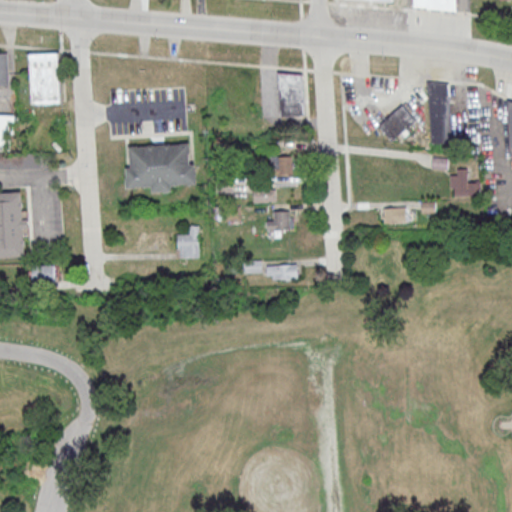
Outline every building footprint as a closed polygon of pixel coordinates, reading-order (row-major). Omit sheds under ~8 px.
[(412,0),(413,9),(456,10),(456,0),(412,0)] [(60,52),(30,52),(30,103),(60,103),(60,52)] [(0,85),(9,85),(9,53),(0,53),(0,85)] [(304,116),(303,71),(278,72),(279,116),(304,116)] [(447,83),(427,81),(433,153),(453,156),(447,83)] [(402,105),(379,125),(391,140),(399,134),(403,138),(409,132),(406,128),(415,120),(402,105)] [(0,150),(14,150),(14,115),(0,114),(0,150)] [(196,184),(195,143),(126,145),(127,187),(151,187),(151,192),(171,192),(171,184),(196,184)] [(39,155),(0,155),(0,169),(40,168),(39,155)] [(270,174),(294,174),(294,155),(270,155),(270,174)] [(468,169),(450,169),(450,196),(480,196),(480,181),(468,181),(468,169)] [(253,202),(276,202),(276,187),(253,187),(253,202)] [(24,191),(0,192),(0,258),(27,257),(24,191)] [(383,207),(383,223),(407,223),(407,207),(383,207)] [(291,229),(291,209),(273,209),(273,219),(267,219),(267,229),(291,229)] [(190,235),(177,235),(177,258),(199,258),(199,225),(190,225),(190,235)] [(244,272),(261,272),(261,260),(244,260),(244,272)] [(297,279),(297,264),(267,264),(267,279),(297,279)] [(55,265),(34,265),(34,282),(55,282),(55,265)]
